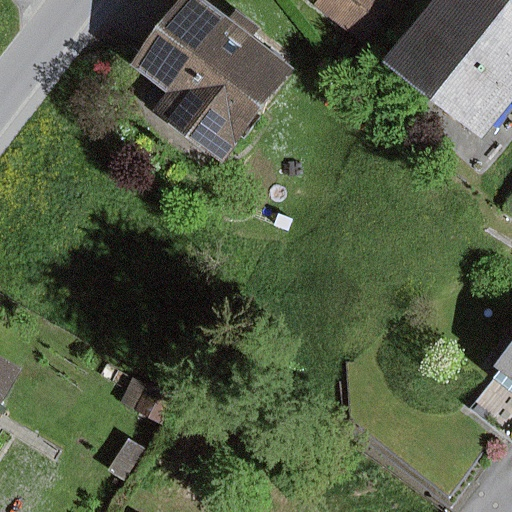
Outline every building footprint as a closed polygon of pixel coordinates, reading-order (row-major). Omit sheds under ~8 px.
[(233,163),(305,70),(261,37),(267,29),(238,6),(232,14),(214,0),(189,0),(139,66),(177,95),(164,111),(233,163)] [(402,0),(324,0),(319,7),(368,44),(402,0)] [(489,140),(511,112),(511,0),(451,0),(397,65),(489,140)] [(0,432),(36,369),(0,348),(0,432)] [(181,399),(135,377),(123,403),(168,425),(181,399)] [(149,449),(134,439),(112,472),(128,483),(149,449)]
